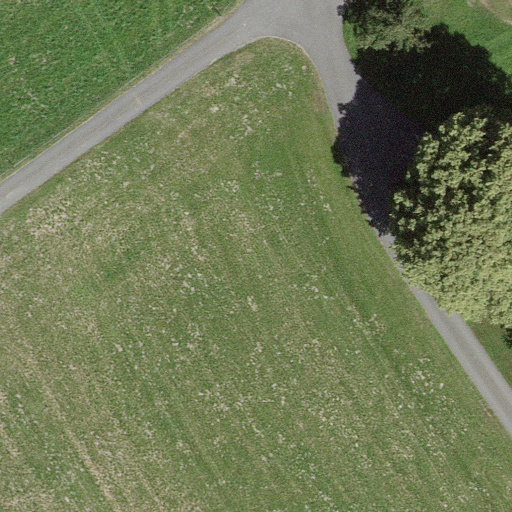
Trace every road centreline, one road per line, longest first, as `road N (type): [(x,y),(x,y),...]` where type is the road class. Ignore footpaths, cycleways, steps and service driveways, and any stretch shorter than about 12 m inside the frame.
road 1 (track): [(298,0),(378,219),(511,424)]
road 2 (track): [(0,194),(274,0)]
